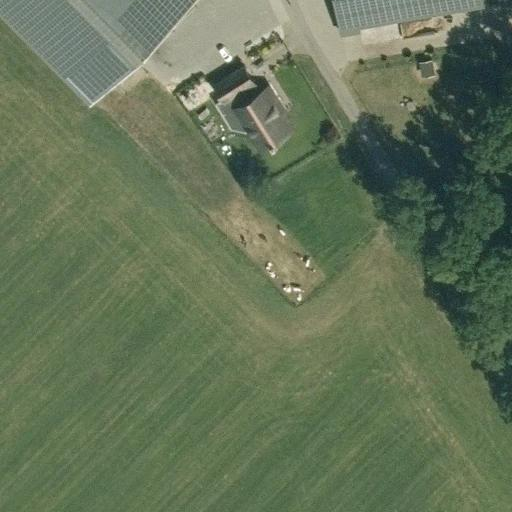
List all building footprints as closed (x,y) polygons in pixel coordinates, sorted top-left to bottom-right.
[(190,0),(0,0),(0,5),(92,98),(190,0)] [(336,0),(341,28),(484,4),(483,0),(336,0)] [(445,49),(422,58),(443,111),(466,102),(445,49)] [(268,84),(260,89),(254,79),(245,64),(215,82),(224,97),(224,98),(231,93),(254,130),(265,148),(290,132),(273,104),(274,104),(271,101),(276,98),(268,84)] [(224,98),(224,97),(217,101),(232,126),(254,130),(231,93),(224,98)]
